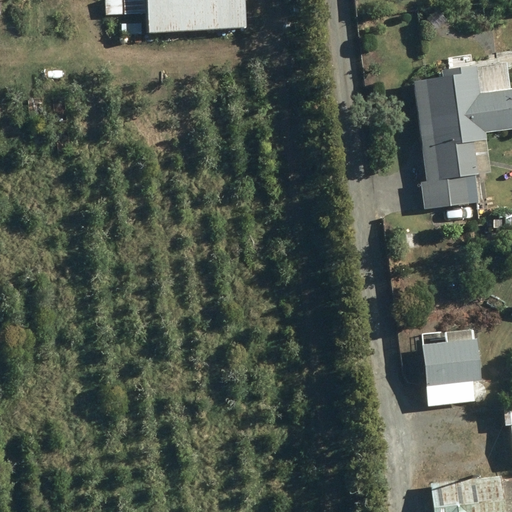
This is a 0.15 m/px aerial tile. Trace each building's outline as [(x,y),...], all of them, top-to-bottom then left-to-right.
[(121,16),(120,0),(104,0),(104,16),(121,16)] [(121,0),(123,16),(144,14),(145,35),(244,29),(242,0),(121,0)] [(419,183),(423,210),(469,204),(465,178),(490,175),(484,134),(511,130),(511,88),(508,89),(505,63),(438,71),(439,79),(412,82),(425,182),(419,183)] [(477,363),(473,329),(418,334),(426,408),(479,402),(483,400),(486,394),(485,389),(483,385),(479,382),(477,363)] [(511,402),(501,404),(503,427),(511,426),(511,402)] [(500,477),(428,484),(431,511),(511,511),(511,479),(501,481),(500,477)]
